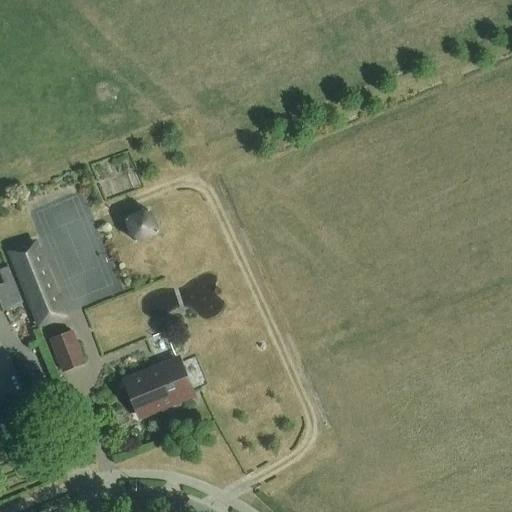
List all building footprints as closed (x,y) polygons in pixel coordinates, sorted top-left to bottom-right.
[(158,206),(134,217),(145,241),(170,229),(158,206)] [(7,251),(38,328),(69,316),(37,239),(7,251)] [(24,302),(9,267),(0,270),(0,273),(5,285),(0,287),(0,304),(2,310),(24,302)] [(51,339),(63,372),(87,363),(74,330),(51,339)] [(142,416),(194,395),(180,360),(128,381),(142,416)] [(15,364),(0,370),(0,451),(3,459),(38,444),(33,431),(42,428),(15,364)]
